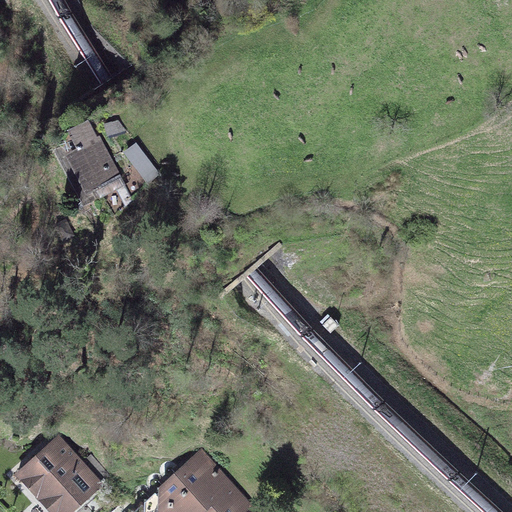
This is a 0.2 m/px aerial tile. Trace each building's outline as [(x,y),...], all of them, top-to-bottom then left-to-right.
[(137,101),(130,88),(120,94),(126,106),(137,101)] [(107,123),(109,132),(124,128),(121,119),(107,123)] [(92,192),(119,177),(88,121),(70,131),(79,148),(70,152),(92,192)] [(159,174),(137,144),(127,152),(148,181),(159,174)] [(63,239),(73,234),(65,220),(56,225),(63,239)] [(57,442),(6,486),(29,511),(73,511),(99,490),(57,442)] [(245,511),(202,463),(145,511),(245,511)]
